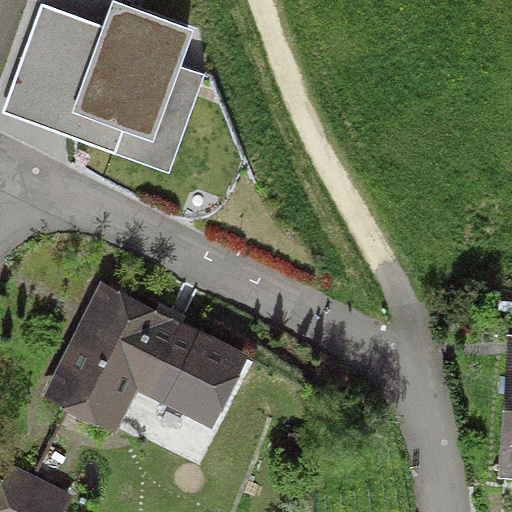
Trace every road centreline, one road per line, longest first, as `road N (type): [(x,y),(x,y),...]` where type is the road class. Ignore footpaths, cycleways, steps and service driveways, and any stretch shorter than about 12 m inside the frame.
road 1 (residential): [(0,152),(369,342),(421,377)]
road 2 (track): [(421,377),(259,0)]
road 3 (residential): [(440,511),(439,429),(421,377)]
